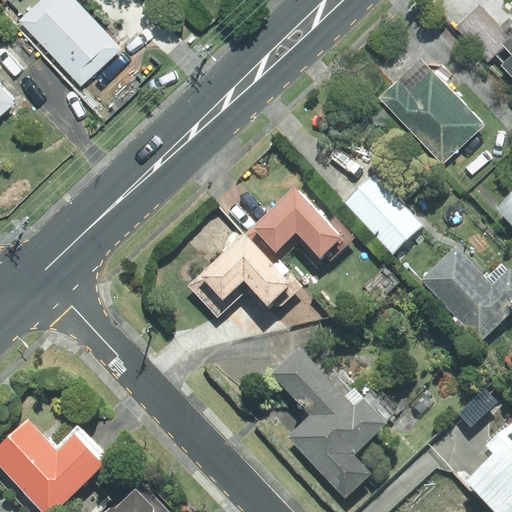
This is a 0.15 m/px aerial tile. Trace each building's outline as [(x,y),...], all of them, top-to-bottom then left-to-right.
[(10,0),(26,17),(21,21),(83,88),(109,63),(116,70),(93,90),(107,105),(156,60),(129,31),(120,39),(83,0),(10,0)] [(423,56),(381,98),(446,162),(488,119),(423,56)] [(0,120),(23,100),(0,74),(0,120)] [(376,178),(348,205),(397,255),(424,228),(376,178)] [(302,238),(325,263),(347,241),(301,192),(260,232),(282,256),(302,238)] [(511,206),(502,215),(511,225),(511,206)] [(250,238),(191,296),(213,319),(247,285),(270,308),(295,284),(250,238)] [(470,333),(484,346),(511,317),(511,274),(511,273),(497,288),(458,251),(426,286),(458,316),(453,321),(468,335),(470,333)] [(305,353),(277,378),(314,417),(291,438),(350,501),(375,477),(359,459),(393,427),(366,398),(356,408),(305,353)] [(59,449),(34,422),(0,453),(0,462),(45,511),(59,511),(108,468),(77,433),(59,449)] [(511,511),(511,432),(491,452),(498,460),(471,483),(495,511),(511,511)] [(117,511),(114,509),(111,511),(175,511),(147,483),(117,511)]
